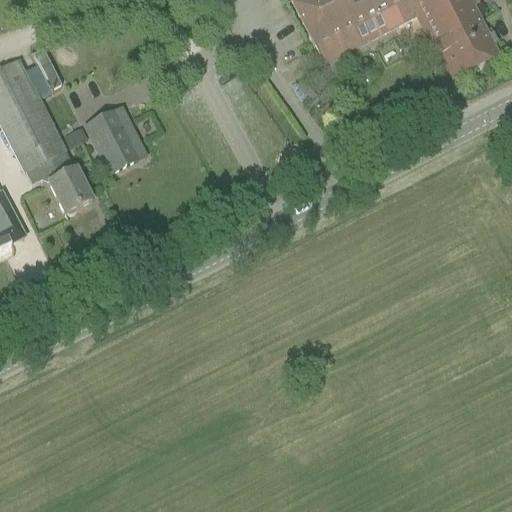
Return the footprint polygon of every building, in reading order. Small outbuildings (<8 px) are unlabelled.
[(299,0),(289,6),(320,66),(416,16),(451,85),(497,60),(466,0),(432,0),(299,0)] [(42,55),(30,61),(49,98),(60,92),(42,55)] [(45,185),(54,202),(63,220),(91,206),(81,188),(73,171),(71,171),(17,63),(0,71),(0,132),(21,174),(47,161),(56,179),(45,185)] [(113,119),(85,133),(108,179),(136,165),(113,119)] [(0,253),(8,250),(9,251),(10,250),(9,249),(23,242),(22,240),(19,241),(19,240),(13,243),(0,217),(0,200),(0,199),(0,253)]
